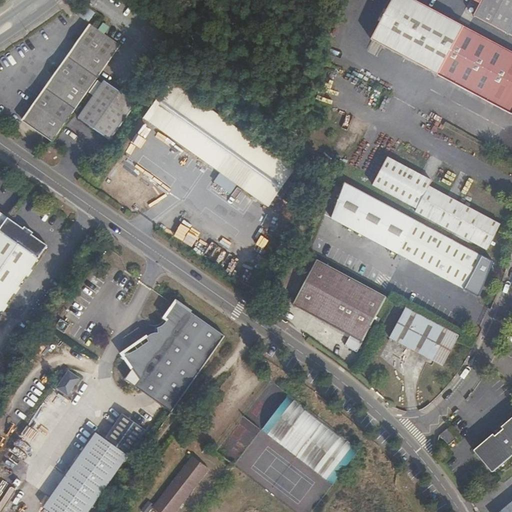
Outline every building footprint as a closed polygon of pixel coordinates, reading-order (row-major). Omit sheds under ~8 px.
[(511,51),(414,0),(396,0),(376,39),(511,111),(511,51)] [(511,0),(476,0),(478,1),(472,13),(511,34),(511,0)] [(89,20),(92,9),(83,6),(79,17),(89,20)] [(100,77),(121,47),(91,26),(70,56),(100,77)] [(72,118),(100,77),(70,56),(41,97),(72,118)] [(295,166),(172,77),(144,114),(268,203),(295,166)] [(138,103),(106,81),(80,119),(112,141),(138,103)] [(72,118),(41,97),(25,121),(55,142),(72,118)] [(499,224),(427,186),(430,181),(385,157),(371,186),(416,209),(414,212),(485,248),(499,224)] [(481,256),(348,186),(330,219),(464,290),(481,256)] [(46,248),(0,216),(0,314),(3,317),(47,255),(47,250),(46,248)] [(363,342),(387,295),(316,258),(293,304),(363,342)] [(173,410),(223,340),(175,306),(163,323),(165,327),(161,331),(158,332),(147,340),(150,344),(125,362),(142,384),(140,387),(173,410)] [(445,365),(460,334),(407,306),(391,337),(445,365)] [(125,362),(150,344),(147,340),(122,357),(125,362)] [(59,390),(68,396),(80,379),(70,372),(59,390)] [(173,410),(140,387),(137,391),(171,416),(175,411),(173,410)] [(285,393),(258,430),(331,483),(357,449),(285,393)] [(44,508),(50,511),(89,511),(146,431),(123,415),(106,439),(97,433),(44,508)] [(495,472),(511,456),(511,416),(503,425),(506,429),(497,436),(494,433),(474,449),(495,472)] [(497,436),(506,429),(503,425),(494,433),(497,436)] [(457,438),(449,427),(442,433),(449,444),(457,438)] [(157,507),(163,511),(178,511),(211,470),(196,458),(157,507)] [(511,511),(511,500),(498,511),(511,511)]
